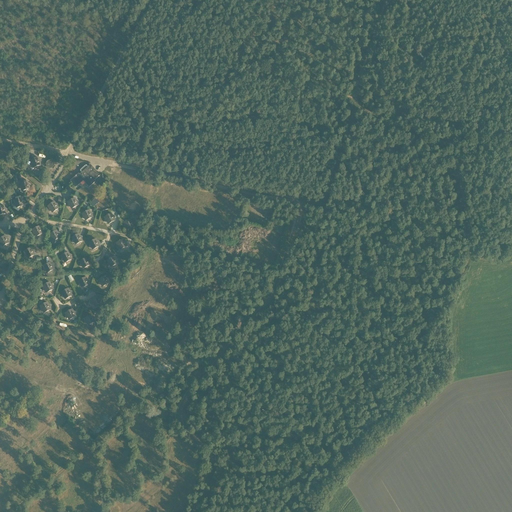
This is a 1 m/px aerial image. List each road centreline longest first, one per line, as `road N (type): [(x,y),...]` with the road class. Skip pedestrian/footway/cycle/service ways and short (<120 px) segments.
road 1 (track): [(193,511),(214,460),(180,419),(186,395),(268,303)]
road 2 (track): [(308,203),(67,153)]
road 3 (track): [(308,203),(325,206),(386,0)]
road 4 (unclassified): [(67,153),(153,0)]
